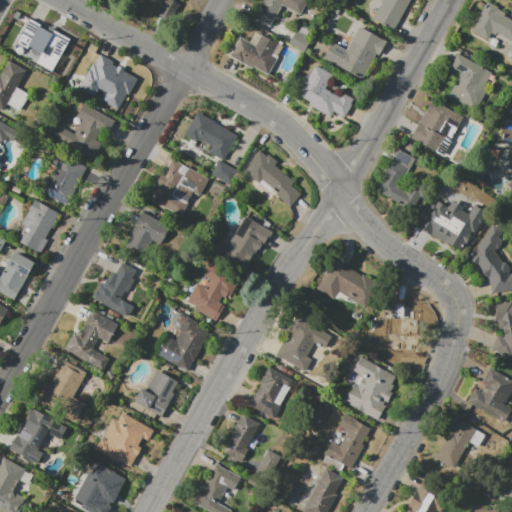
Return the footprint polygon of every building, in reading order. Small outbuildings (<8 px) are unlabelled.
[(149,0),(181,0),(174,14),(149,0)] [(254,18),(260,8),(257,6),(261,0),(308,0),(299,15),(283,6),(270,28),(254,18)] [(410,0),(398,22),(377,10),(382,0),(410,0)] [(511,61),(508,59),(511,52),(511,42),(498,35),(496,38),(491,35),(486,42),(470,32),(487,3),(511,17),(511,61)] [(28,19),(50,32),(53,27),(73,38),(59,63),(44,55),(38,65),(20,55),(26,44),(17,39),(28,19)] [(328,61),(337,45),(345,50),(359,26),(377,36),(371,48),(378,52),(362,80),(328,61)] [(288,44),(295,31),(311,40),(304,53),(288,44)] [(229,56),(239,37),(249,43),(256,32),(278,44),(272,55),(278,59),(268,75),(254,67),(253,70),(229,56)] [(79,88),(93,62),(95,63),(100,54),(113,62),(112,64),(117,67),(118,65),(126,69),(124,71),(138,79),(129,95),(126,93),(117,109),(102,100),(106,93),(99,88),(94,96),(79,88)] [(458,54),(492,73),(484,86),(488,88),(475,111),(448,96),(461,73),(450,67),(458,54)] [(26,71),(3,111),(0,109),(0,76),(9,61),(26,71)] [(300,96),(309,80),(307,79),(315,65),(333,76),(325,89),(339,97),(342,92),(354,99),(351,103),(352,104),(345,117),(334,111),(330,117),(309,104),(310,102),(300,96)] [(410,140),(434,100),(465,118),(442,158),(410,140)] [(102,144),(93,160),(53,137),(59,125),(74,133),(89,107),(105,116),(99,128),(102,130),(96,141),(102,144)] [(209,152),(210,149),(208,148),(210,145),(199,139),(197,142),(185,135),(196,114),(198,115),(199,112),(216,121),(215,123),(238,135),(224,160),(209,152)] [(0,162),(2,164),(0,168),(0,121),(20,133),(15,142),(8,139),(8,140),(0,142),(0,162)] [(511,176),(505,175),(511,146),(501,143),(504,129),(510,130),(511,124),(511,176)] [(379,188),(386,174),(384,172),(391,160),(398,148),(416,159),(409,170),(407,169),(398,185),(409,192),(412,187),(425,194),(423,199),(420,197),(414,207),(404,202),(402,205),(382,193),(384,190),(379,188)] [(245,172),(251,165),(249,163),(259,150),(267,156),(269,153),(278,161),(275,165),(295,181),(292,185),(301,193),(290,206),(275,195),(277,192),(262,180),(259,184),(245,172)] [(45,194),(46,192),(41,189),(47,179),(50,181),(58,166),(55,165),(61,154),(87,168),(66,206),(45,194)] [(173,158),(210,178),(200,196),(193,192),(192,195),(197,198),(194,203),(189,201),(188,202),(189,202),(187,205),(193,208),(187,220),(150,199),(159,184),(156,183),(162,171),(165,173),(173,158)] [(219,160),(239,171),(231,186),(211,175),(219,160)] [(16,240),(24,225),(21,224),(34,199),(60,213),(46,239),(48,240),(41,253),(16,240)] [(462,252),(416,225),(422,214),(424,215),(426,211),(427,212),(432,203),(435,205),(438,201),(447,206),(451,199),(464,206),(462,210),(469,214),(474,205),(485,211),(482,217),(484,218),(480,224),(479,223),(473,233),(471,231),(470,234),(471,235),(462,252)] [(126,246),(131,236),(129,235),(142,211),(170,227),(160,244),(153,240),(144,256),(126,246)] [(214,254),(222,240),(228,244),(245,216),(273,232),(268,240),(266,239),(263,245),(260,243),(252,257),(252,258),(244,272),(214,254)] [(468,258),(493,224),(503,231),(498,238),(502,240),(500,242),(501,244),(501,245),(500,246),(498,247),(496,248),(494,251),(502,263),(505,263),(509,269),(508,273),(509,274),(511,273),(511,289),(492,294),(489,282),(480,268),(468,258)] [(14,301),(0,293),(0,260),(8,264),(16,251),(35,262),(14,301)] [(316,289),(335,258),(362,275),(363,274),(381,285),(366,308),(339,291),(333,299),(316,289)] [(122,314),(93,298),(102,283),(105,285),(112,272),(115,274),(121,262),(137,271),(132,279),(135,280),(123,301),(127,304),(122,314)] [(216,321),(186,303),(198,283),(205,287),(209,280),(203,276),(205,274),(203,273),(208,264),(210,265),(211,263),(240,280),(230,297),(228,295),(226,299),(222,297),(219,302),(223,304),(222,305),(225,306),(216,321)] [(511,356),(509,363),(502,360),(505,355),(491,349),(498,335),(503,337),(504,336),(503,329),(499,330),(497,321),(495,321),(494,313),(496,312),(494,303),(511,299),(511,356)] [(420,318),(418,353),(387,351),(388,332),(398,333),(399,321),(388,320),(389,301),(406,302),(406,305),(416,305),(415,318),(420,318)] [(0,304),(8,309),(0,324),(0,304)] [(65,349),(75,332),(77,333),(79,329),(81,330),(85,324),(84,324),(92,310),(118,324),(108,343),(99,338),(93,349),(109,358),(103,370),(65,349)] [(156,355),(167,336),(175,341),(181,330),(175,326),(177,322),(176,321),(181,313),(198,323),(196,326),(209,334),(187,372),(156,355)] [(275,355),(283,341),(284,342),(288,334),(286,333),(296,315),(332,336),(325,349),(314,343),(306,357),(311,359),(304,372),(275,355)] [(344,402),(354,384),(358,386),(363,376),(354,371),(362,357),(397,377),(392,385),(394,386),(391,392),(394,393),(388,403),(385,402),(384,405),(386,406),(378,421),(344,402)] [(39,400),(61,359),(88,374),(74,398),(84,404),(75,420),(39,400)] [(249,405),(261,383),(259,382),(268,366),(275,370),(278,364),(297,375),(273,419),(249,405)] [(467,401),(475,389),(481,392),(486,384),(482,382),(490,367),(511,379),(511,390),(505,403),(503,402),(503,403),(511,408),(511,410),(505,423),(467,401)] [(134,401),(141,388),(145,390),(157,370),(179,382),(173,393),(175,394),(161,417),(134,401)] [(10,450),(22,429),(20,428),(31,407),(68,427),(60,440),(49,434),(44,444),(42,443),(38,451),(33,448),(27,460),(10,450)] [(94,451),(102,437),(107,440),(108,438),(103,435),(113,417),(117,420),(122,412),(154,430),(148,441),(142,438),(138,446),(142,448),(137,456),(136,456),(130,467),(122,462),(120,466),(94,451)] [(322,460),(332,442),(340,446),(342,441),(341,440),(343,435),(345,436),(348,431),(339,427),(347,413),(357,419),(356,421),(371,429),(362,444),(364,446),(350,470),(343,466),(340,471),(322,460)] [(223,451),(230,438),(229,437),(242,414),(260,424),(247,448),(249,449),(242,462),(223,451)] [(435,458),(451,430),(454,431),(460,421),(485,435),(477,447),(468,442),(453,468),(435,458)] [(256,470),(270,477),(280,456),(266,449),(256,470)] [(24,499),(16,511),(1,511),(0,511),(0,462),(3,457),(25,469),(13,491),(11,491),(11,492),(24,499)] [(192,502),(202,485),(203,486),(216,463),(244,478),(236,491),(223,484),(208,511),(192,502)] [(90,511),(83,508),(105,468),(127,480),(108,511),(90,511)] [(305,511),(302,510),(308,499),(303,496),(313,479),(318,482),(326,468),(344,478),(335,494),(337,495),(327,511),(305,511)] [(406,511),(410,506),(409,505),(424,479),(450,494),(440,511),(437,510),(435,511),(406,511)]
